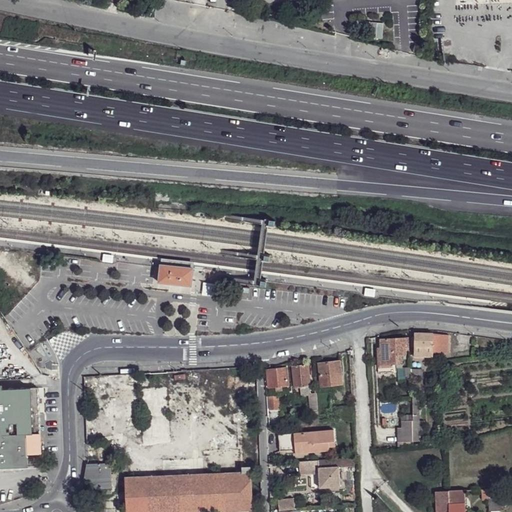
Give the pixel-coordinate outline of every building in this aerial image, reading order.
[(330,0),(320,0),(322,22),(332,21),(330,0)] [(114,255),(103,253),(102,262),(112,263),(114,255)] [(162,258),(161,265),(193,268),(194,262),(162,258)] [(161,265),(159,283),(174,284),(192,286),(193,268),(161,265)] [(202,282),(201,295),(224,298),(225,285),(202,282)] [(252,287),(240,286),(238,299),(251,300),(252,287)] [(375,290),(365,288),(364,297),(374,298),(375,290)] [(415,333),(414,355),(433,356),(433,352),(438,352),(438,334),(433,334),(415,333)] [(438,334),(438,352),(448,352),(449,335),(438,334)] [(381,347),(382,365),(391,364),(403,364),(402,355),(407,355),(406,350),(410,350),(409,337),(380,338),(381,347)] [(318,363),(321,386),(340,384),(338,372),(341,372),(339,361),(318,363)] [(292,366),(294,386),(300,386),(310,385),(308,364),(292,366)] [(267,369),(269,388),(276,387),(282,386),(288,386),(286,367),(267,369)] [(411,369),(412,378),(423,378),(423,369),(411,369)] [(218,374),(221,418),(254,416),(252,372),(218,374)] [(444,382),(445,394),(452,393),(451,381),(444,382)] [(310,385),(300,386),(301,394),(309,394),(311,394),(310,385)] [(141,387),(143,440),(168,439),(165,386),(141,387)] [(0,467),(27,467),(27,453),(41,453),(38,387),(0,389),(0,467)] [(309,394),(311,415),(318,414),(317,393),(311,394),(309,394)] [(412,421),(412,441),(420,441),(419,394),(412,395),(413,414),(413,421),(412,421)] [(269,396),(269,410),(279,409),(278,396),(269,396)] [(397,427),(398,442),(412,441),(412,421),(413,421),(413,414),(407,414),(407,421),(401,421),(401,428),(397,427)] [(242,459),(259,459),(258,420),(242,420),(242,459)] [(278,434),(280,451),(295,449),(295,447),(310,446),(310,452),(329,450),(329,447),(335,447),(334,429),(278,434)] [(202,454),(203,468),(241,466),(240,452),(202,454)] [(355,458),(329,459),(329,467),(339,467),(355,465),(355,458)] [(299,461),(300,474),(319,473),(320,488),(340,487),(339,467),(329,467),(329,459),(318,460),(299,461)] [(84,482),(84,489),(112,488),(111,463),(87,464),(84,482)] [(126,477),(128,511),(218,511),(252,510),(250,472),(243,472),(126,477)] [(320,495),(341,494),(340,487),(320,488),(320,495)] [(490,489),(490,500),(500,500),(500,499),(505,498),(504,488),(490,489)] [(489,500),(490,500),(490,489),(481,489),(482,501),(489,500)] [(436,491),(437,511),(465,511),(465,490),(436,491)] [(278,500),(279,511),(295,509),(294,498),(278,500)] [(489,500),(490,511),(501,511),(500,500),(490,500),(489,500)]
